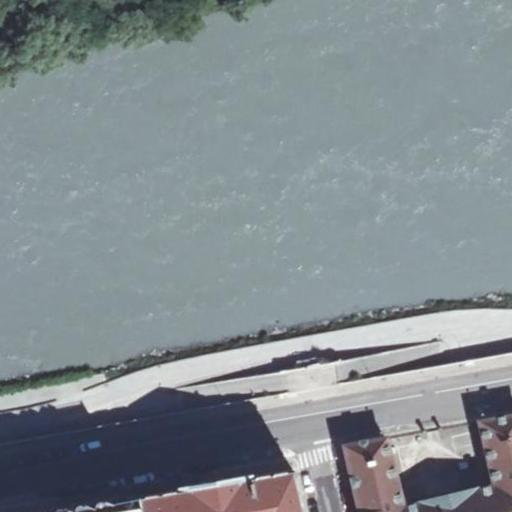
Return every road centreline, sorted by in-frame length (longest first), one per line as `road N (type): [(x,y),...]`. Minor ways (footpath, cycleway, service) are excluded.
road 1 (tertiary): [(511,321),(244,359),(0,424)]
road 2 (secondary): [(0,479),(314,421)]
road 3 (secondary): [(314,421),(511,387)]
